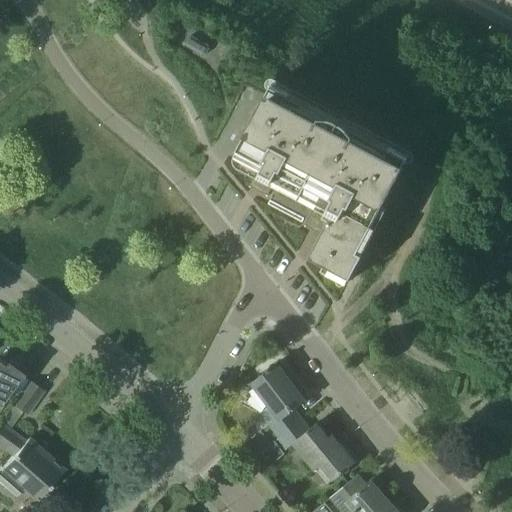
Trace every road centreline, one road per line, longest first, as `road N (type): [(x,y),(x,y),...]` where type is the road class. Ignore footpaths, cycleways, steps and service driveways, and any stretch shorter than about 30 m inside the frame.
road 1 (residential): [(259,282),(163,161),(104,114),(24,0)]
road 2 (residential): [(454,511),(259,282)]
road 3 (residential): [(182,428),(0,283)]
road 4 (residential): [(182,428),(259,282)]
